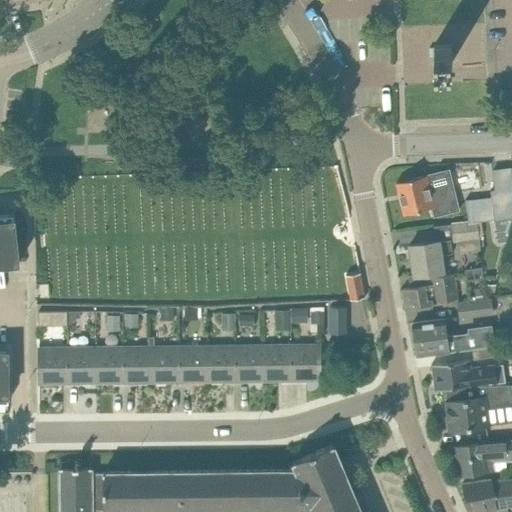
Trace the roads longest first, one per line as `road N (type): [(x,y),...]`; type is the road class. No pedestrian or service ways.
road 1 (residential): [(0,434),(274,431),(401,394)]
road 2 (residential): [(401,394),(358,147)]
road 3 (residential): [(358,147),(320,59),(283,0)]
road 4 (residential): [(358,147),(511,141)]
road 5 (residential): [(444,511),(401,394)]
